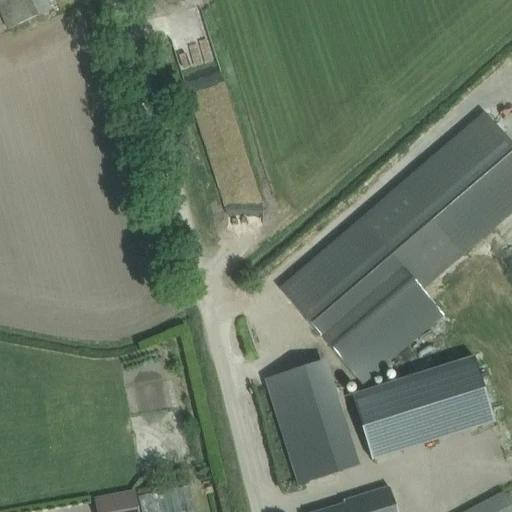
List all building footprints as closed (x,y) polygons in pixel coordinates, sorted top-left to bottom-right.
[(45,0),(0,0),(0,16),(6,30),(50,10),(45,0)] [(431,282),(511,212),(511,145),(485,114),(280,290),(362,385),(443,316),(421,289),(430,281),(431,282)] [(504,273),(473,272),(472,296),(503,297),(504,273)] [(473,358),(349,395),(369,460),(493,423),(473,358)] [(300,485),(343,472),(309,366),(266,379),(300,485)] [(141,511),(194,511),(189,486),(138,497),(141,511)] [(396,511),(389,486),(343,500),(344,502),(312,511),(396,511)] [(94,499),(96,511),(138,511),(135,492),(94,499)] [(511,511),(511,508),(503,492),(466,511),(511,511)]
